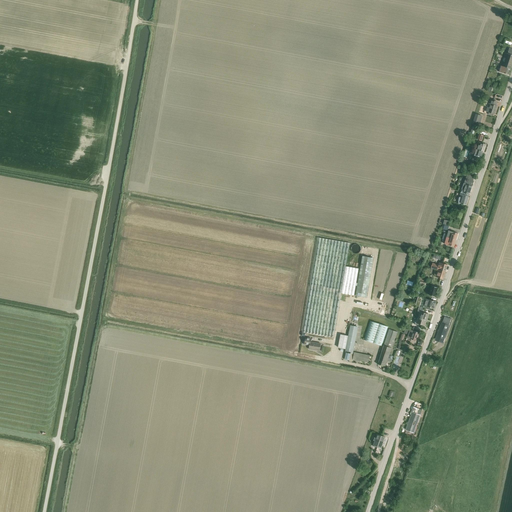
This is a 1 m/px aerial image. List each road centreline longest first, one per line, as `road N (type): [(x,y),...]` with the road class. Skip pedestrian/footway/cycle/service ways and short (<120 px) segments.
road 1 (unclassified): [(44,511),(136,0)]
road 2 (unclassified): [(368,511),(511,80)]
